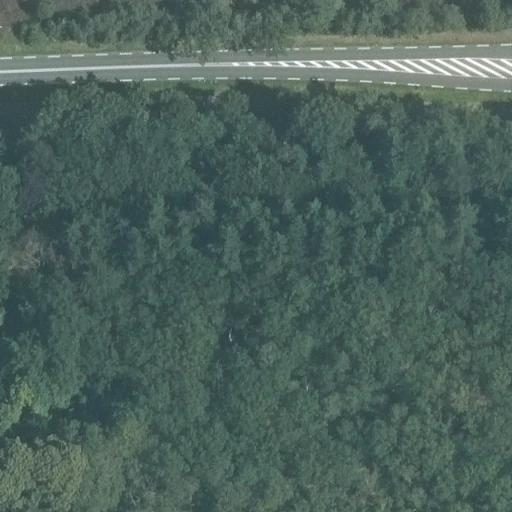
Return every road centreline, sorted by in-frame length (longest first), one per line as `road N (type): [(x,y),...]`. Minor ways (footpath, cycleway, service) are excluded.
road 1 (primary): [(156,66),(511,85)]
road 2 (primary): [(511,52),(156,66)]
road 3 (primary): [(0,71),(156,66)]
